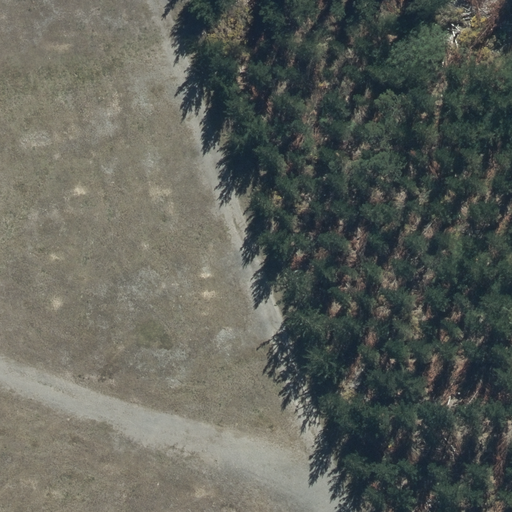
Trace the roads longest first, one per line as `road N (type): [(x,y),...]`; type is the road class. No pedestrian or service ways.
road 1 (track): [(339,511),(158,0)]
road 2 (track): [(334,502),(0,373)]
